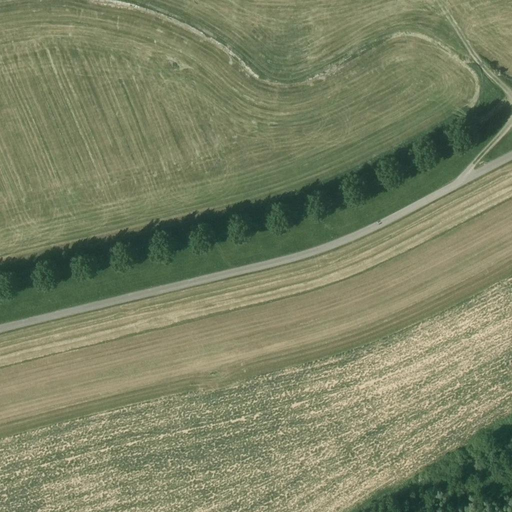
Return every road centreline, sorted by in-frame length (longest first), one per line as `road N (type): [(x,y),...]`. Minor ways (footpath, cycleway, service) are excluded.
road 1 (unclassified): [(0,330),(325,247),(511,155)]
road 2 (track): [(480,64),(431,35),(402,29),(307,79),(270,81),(208,37),(94,0)]
road 3 (track): [(511,95),(487,74),(439,0)]
